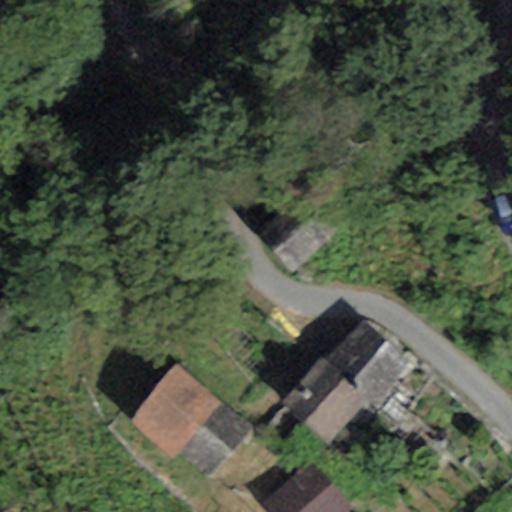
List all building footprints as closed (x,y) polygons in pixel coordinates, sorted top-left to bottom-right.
[(297,192),(253,231),(285,266),(329,228),(297,192)] [(358,320),(282,398),(319,435),(360,392),(369,402),(399,360),(358,320)] [(171,364),(131,411),(171,445),(210,397),(171,364)] [(210,397),(171,445),(203,474),(246,424),(210,397)] [(301,464),(260,501),(269,511),(334,511),(344,504),(306,461),(301,464)]
